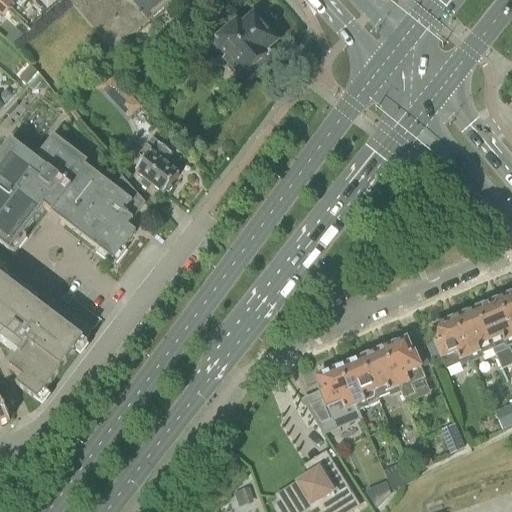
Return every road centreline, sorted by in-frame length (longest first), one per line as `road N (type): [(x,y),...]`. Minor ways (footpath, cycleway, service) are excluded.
road 1 (secondary): [(380,69),(45,511)]
road 2 (secondary): [(109,511),(420,114)]
road 3 (residential): [(0,450),(51,418),(199,229)]
road 4 (residential): [(283,350),(511,252)]
road 5 (tertiary): [(420,114),(511,220)]
